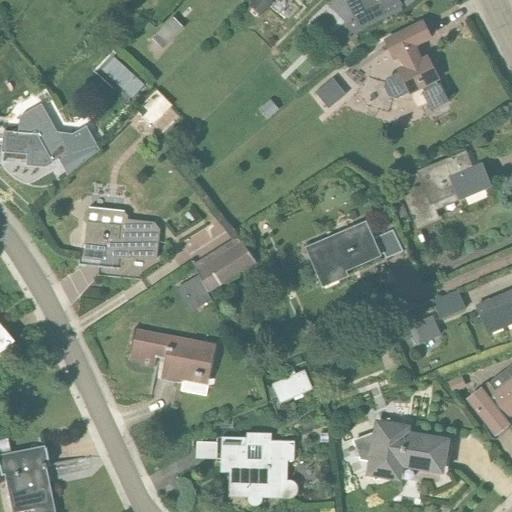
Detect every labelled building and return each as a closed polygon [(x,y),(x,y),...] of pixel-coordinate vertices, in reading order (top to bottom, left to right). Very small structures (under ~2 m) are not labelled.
[(273,4),(268,0),(254,0),(248,7),(261,17),(273,4)] [(357,0),(368,23),(402,7),(398,0),(357,0)] [(167,25),(178,36),(185,28),(174,18),(167,25)] [(438,87),(435,81),(438,80),(427,59),(421,62),(414,47),(430,38),(422,23),(384,43),(394,62),(398,60),(404,70),(386,79),(384,87),(388,97),(397,99),(409,93),(410,94),(421,89),(431,110),(447,102),(439,86),(438,87)] [(340,88),(332,79),(315,93),(322,102),(340,88)] [(158,91),(137,112),(150,124),(155,124),(174,106),(158,91)] [(269,100),(258,109),(268,120),(279,111),(269,100)] [(86,128),(80,131),(72,135),(57,134),(41,106),(20,118),(18,134),(4,132),(2,153),(28,155),(32,163),(48,165),(50,164),(51,165),(59,161),(68,176),(100,152),(86,128)] [(434,208),(459,200),(488,186),(480,168),(474,170),(466,152),(407,176),(407,179),(397,184),(415,226),(438,217),(434,208)] [(409,217),(404,205),(396,208),(400,220),(409,217)] [(155,261),(157,243),(159,229),(154,223),(127,220),(128,217),(124,213),(89,209),(84,212),(83,222),(88,227),(84,259),(103,261),(103,255),(155,261)] [(193,256),(231,237),(223,220),(185,239),(193,256)] [(366,225),(307,250),(323,288),(348,277),(346,272),(380,257),(372,241),(366,225)] [(393,232),(393,230),(376,237),(385,259),(402,251),(393,232)] [(208,294),(228,281),(255,264),(241,244),(196,272),(198,276),(208,294)] [(211,301),(208,294),(198,276),(176,289),(189,313),(211,301)] [(440,319),(465,308),(458,291),(433,302),(440,319)] [(511,323),(511,292),(477,307),(488,334),(511,323)] [(405,340),(411,338),(414,346),(439,334),(431,317),(401,332),(405,340)] [(0,350),(2,353),(15,342),(4,329),(2,331),(0,328),(0,350)] [(216,347),(196,343),(134,330),(128,360),(139,362),(138,365),(154,368),(156,360),(164,361),(161,379),(178,383),(180,372),(210,379),(215,357),(214,357),(216,347)] [(389,338),(375,344),(379,354),(393,349),(389,338)] [(511,365),(468,401),(495,435),(508,425),(505,421),(511,415),(511,365)] [(281,403),(310,390),(303,374),(273,387),(275,393),(280,404),(282,404),(281,403)] [(462,377),(448,383),(452,394),(466,388),(462,377)] [(323,424),(320,417),(297,427),(300,434),(323,424)] [(440,471),(445,443),(405,436),(406,429),(378,425),(376,433),(353,441),(361,461),(372,462),(370,474),(374,482),(388,477),(398,479),(400,464),(440,471)] [(287,481),(287,462),(295,462),(295,442),(271,441),(271,434),(247,434),(247,439),(221,438),(220,474),(229,474),(229,498),(248,498),(248,500),(250,505),(255,507),(260,505),(262,499),(290,499),(293,498),(296,496),(297,492),(297,489),(296,485),(294,483),(291,482),(288,481),(287,481)] [(0,441),(0,454),(10,453),(8,440),(0,441)] [(15,511),(51,504),(44,468),(50,467),(46,449),(0,458),(0,470),(1,477),(7,476),(15,511)]
